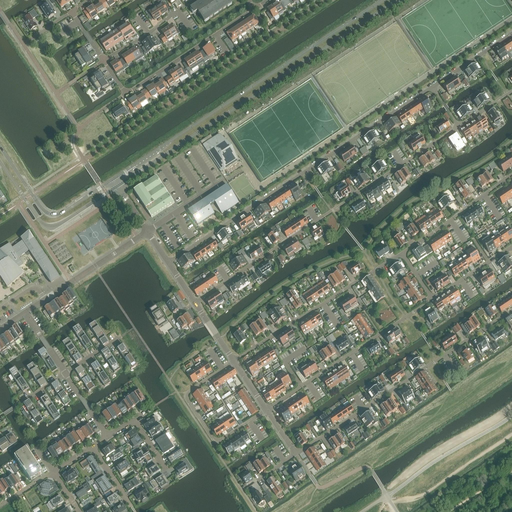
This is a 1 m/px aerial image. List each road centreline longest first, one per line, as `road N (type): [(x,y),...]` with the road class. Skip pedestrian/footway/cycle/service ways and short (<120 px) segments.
road 1 (secondary): [(118,186),(398,0)]
road 2 (secondary): [(381,0),(113,179)]
road 3 (residential): [(432,87),(167,263)]
road 4 (residential): [(194,303),(457,126)]
road 5 (residential): [(511,310),(295,454)]
road 6 (residential): [(400,252),(233,362)]
road 7 (residential): [(265,410),(431,299)]
road 8 (residential): [(233,362),(186,398),(216,442),(265,410)]
road 9 (secondary): [(0,161),(40,221),(53,226),(118,186)]
road 10 (secondary): [(113,179),(52,215),(0,147)]
road 11 (residential): [(253,9),(125,93)]
road 12 (residential): [(25,312),(147,231)]
road 13 (unknown): [(387,497),(427,492),(511,432)]
road 14 (residential): [(511,175),(400,252)]
